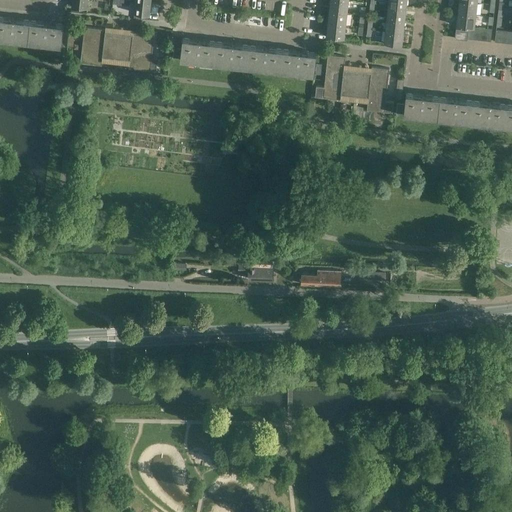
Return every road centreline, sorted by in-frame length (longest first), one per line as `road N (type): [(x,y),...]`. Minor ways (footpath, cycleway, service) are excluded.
road 1 (tertiary): [(0,342),(463,319)]
road 2 (residential): [(450,300),(0,277)]
road 3 (residential): [(511,51),(445,45),(442,83),(511,91)]
road 4 (residential): [(299,0),(294,34),(189,23),(192,0)]
